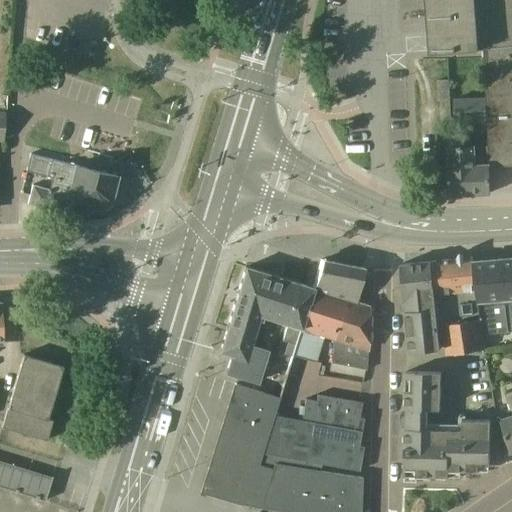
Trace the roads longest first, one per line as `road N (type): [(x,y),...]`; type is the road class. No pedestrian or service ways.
road 1 (residential): [(383,244),(379,511)]
road 2 (primary): [(122,511),(191,286)]
road 3 (unclassified): [(382,223),(380,0)]
road 4 (secondary): [(0,251),(74,252),(191,286)]
road 5 (primary): [(227,168),(277,0)]
road 6 (secondary): [(382,223),(227,168)]
road 7 (secondary): [(382,223),(511,225)]
road 8 (primary): [(191,286),(227,168)]
